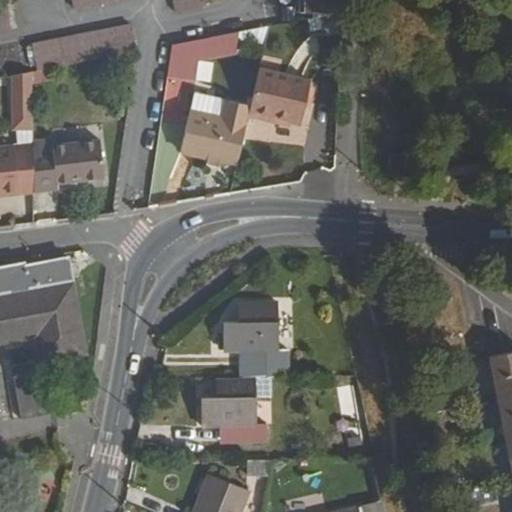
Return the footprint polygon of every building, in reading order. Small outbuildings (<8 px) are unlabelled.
[(0,0),(0,37),(11,36),(7,8),(11,7),(10,0),(0,0)] [(72,0),(74,12),(126,1),(126,0),(72,0)] [(203,10),(200,0),(169,0),(173,16),(203,10)] [(296,0),(296,13),(325,14),(341,9),(340,0),(296,0)] [(39,73),(75,66),(138,54),(132,27),(34,46),(39,73)] [(175,47),(170,75),(197,79),(201,60),(268,47),(273,28),(207,40),(179,46),(175,47)] [(192,112),(182,153),(238,166),(241,156),(242,151),(252,112),(252,108),(228,102),(224,120),(192,112)] [(252,112),(242,151),(268,157),(267,163),(283,167),(284,161),(294,164),(304,125),(252,112)] [(36,145),(36,192),(59,190),(58,184),(105,178),(100,141),(54,146),(53,140),(36,142),(36,145)] [(0,148),(0,190),(1,196),(36,192),(36,145),(0,148)] [(241,156),(267,163),(268,157),(242,151),(241,156)] [(392,153),(391,173),(412,174),(413,154),(392,153)] [(0,343),(38,337),(42,363),(87,355),(70,259),(28,266),(27,264),(0,268),(0,343)] [(223,320),(223,349),(242,349),(276,349),(277,363),(286,363),(286,347),(278,347),(277,300),(238,301),(238,320),(223,320)] [(242,349),(242,363),(277,363),(276,349),(242,349)] [(511,351),(490,356),(511,465),(511,351)] [(242,363),(242,374),(287,374),(286,363),(277,363),(242,363)] [(46,415),(45,364),(15,365),(16,416),(46,415)] [(199,396),(199,426),(219,426),(254,425),(253,440),(265,440),(265,422),(254,423),(253,377),(213,377),(213,396),(199,396)] [(219,426),(220,441),(253,440),(254,425),(219,426)] [(203,474),(188,511),(235,511),(245,490),(203,474)]
